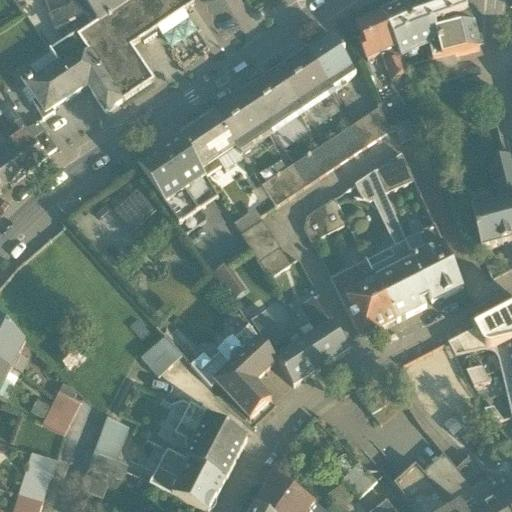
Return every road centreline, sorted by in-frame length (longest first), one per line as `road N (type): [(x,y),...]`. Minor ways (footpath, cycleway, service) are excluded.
road 1 (unknown): [(369,369),(290,219),(380,151),(421,160),(488,301)]
road 2 (secondary): [(0,243),(110,151),(337,0)]
road 3 (residential): [(232,511),(265,443),(316,396),(511,290)]
road 4 (unknown): [(160,117),(224,244)]
